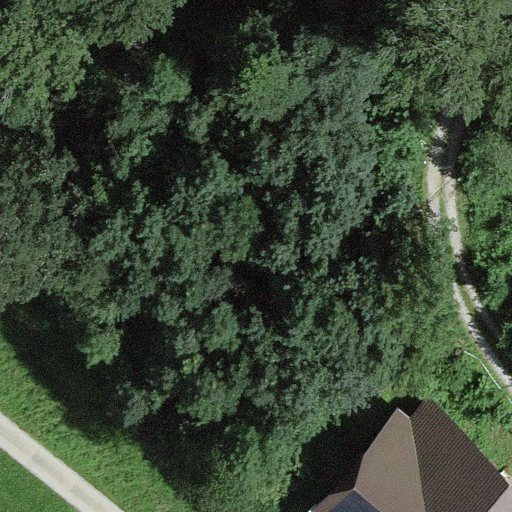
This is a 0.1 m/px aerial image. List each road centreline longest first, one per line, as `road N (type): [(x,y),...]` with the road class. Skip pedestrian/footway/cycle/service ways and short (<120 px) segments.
road 1 (track): [(511,23),(468,86),(442,206),(462,290),(511,372)]
road 2 (residential): [(0,434),(99,511)]
